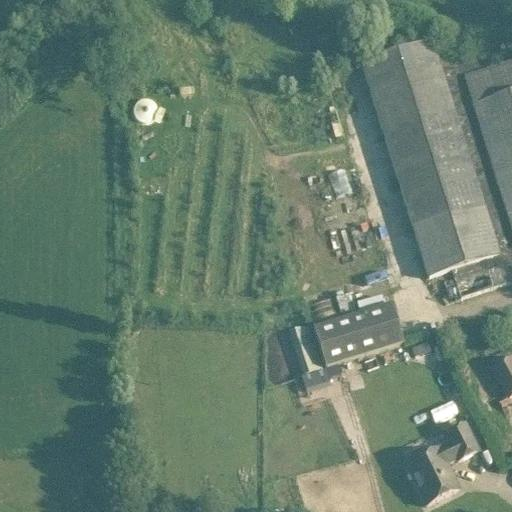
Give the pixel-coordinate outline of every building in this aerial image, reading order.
[(460,303),(511,286),(511,66),(488,74),(481,53),(458,60),(454,48),(434,54),(431,46),(362,67),(429,283),(451,276),(460,303)] [(314,333),(325,372),(326,372),(337,368),(403,348),(392,309),(314,333)] [(511,399),(511,362),(511,360),(491,371),(508,402),(511,399)] [(337,368),(326,372),(329,382),(340,378),(337,368)] [(301,380),(307,397),(331,390),(329,382),(326,372),(301,380)] [(477,455),(469,437),(464,429),(444,439),(449,448),(440,452),(439,451),(406,468),(426,509),(458,493),(446,468),(457,463),(458,465),(477,455)]
